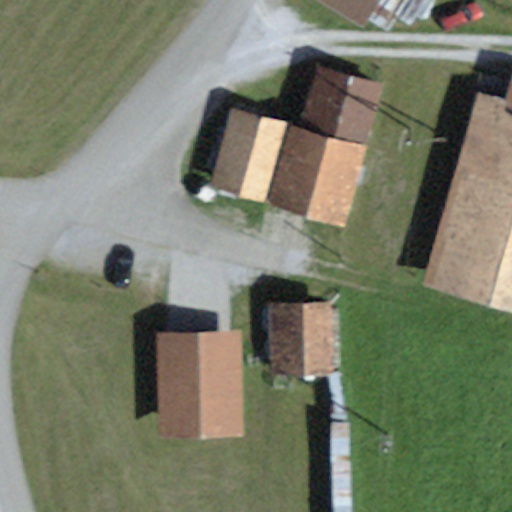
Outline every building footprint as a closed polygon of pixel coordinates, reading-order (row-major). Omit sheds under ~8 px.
[(345,0),(362,10),(368,0),(345,0)] [(359,136),(376,80),(327,65),(310,121),(359,136)] [(511,296),(511,109),(487,102),(437,274),(511,296)] [(223,171),(265,183),(281,125),(239,114),(223,171)] [(340,204),(356,145),(298,129),(282,188),(340,204)] [(339,368),(338,304),(271,305),(272,338),(285,338),(286,370),(339,368)] [(231,421),(230,341),(170,342),(171,422),(231,421)]
